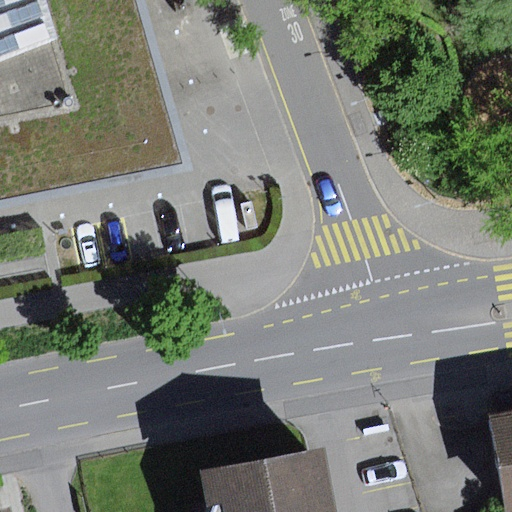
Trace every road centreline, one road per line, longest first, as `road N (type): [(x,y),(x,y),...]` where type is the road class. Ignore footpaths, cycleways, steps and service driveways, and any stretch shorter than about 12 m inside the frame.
road 1 (secondary): [(380,339),(0,411)]
road 2 (residential): [(271,0),(330,163),(380,339)]
road 3 (secondary): [(511,313),(380,339)]
